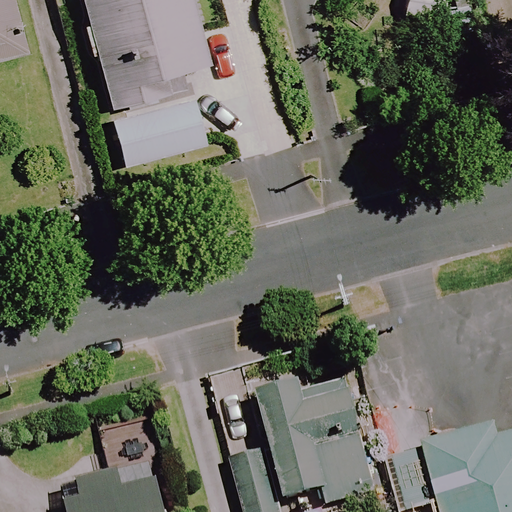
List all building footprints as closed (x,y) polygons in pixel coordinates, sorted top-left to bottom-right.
[(0,0),(0,62),(18,57),(2,0),(0,0)] [(76,0),(83,26),(76,28),(84,62),(91,60),(117,167),(195,148),(182,96),(158,102),(154,85),(200,74),(181,0),(76,0)] [(441,0),(402,0),(400,20),(439,24),(441,0)] [(290,387),(249,400),(264,448),(220,462),(236,511),(347,511),(370,505),(332,385),(293,397),(290,387)] [(486,424),(411,444),(429,511),(511,511),(511,432),(490,439),(486,424)] [(155,511),(149,486),(62,506),(63,511),(155,511)]
